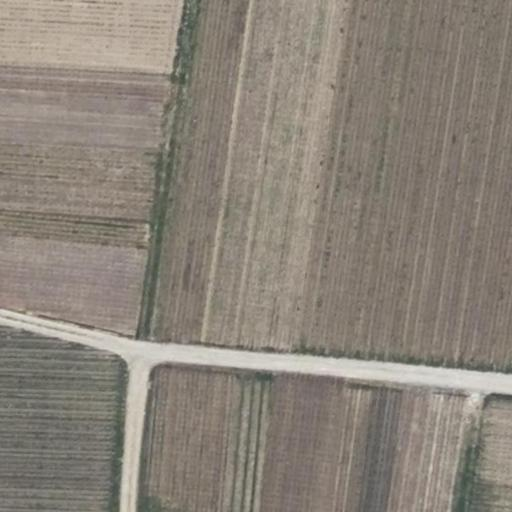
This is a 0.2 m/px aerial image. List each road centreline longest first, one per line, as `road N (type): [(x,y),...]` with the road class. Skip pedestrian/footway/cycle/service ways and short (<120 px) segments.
road 1 (track): [(0,322),(141,356),(511,392)]
road 2 (track): [(141,356),(131,511)]
